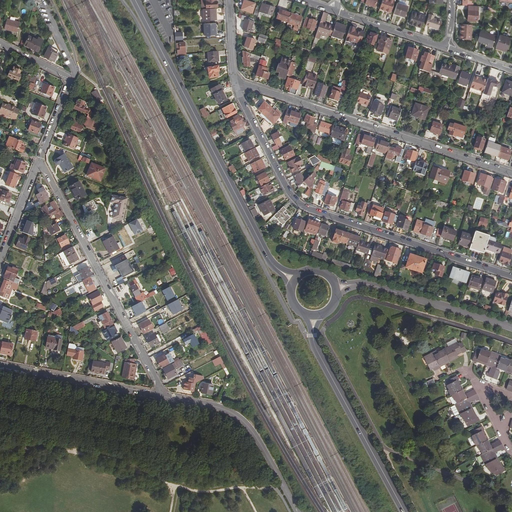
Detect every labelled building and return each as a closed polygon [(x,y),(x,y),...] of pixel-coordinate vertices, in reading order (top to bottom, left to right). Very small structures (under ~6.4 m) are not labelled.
[(205,0),(206,1),(206,8),(217,7),(218,5),(217,4),(217,3),(216,1),(216,0),(205,0)] [(244,0),(241,10),(252,13),(255,4),(244,0)] [(382,0),(380,8),(391,12),(394,0),(382,0)] [(397,2),(394,12),(404,16),(408,6),(397,2)] [(271,15),(274,8),(261,3),(259,11),(271,15)] [(468,6),(468,21),(478,21),(478,18),(479,18),(479,16),(478,16),(478,13),(478,6),(472,6),(468,6)] [(203,9),(203,21),(215,20),(215,13),(216,13),(215,9),(203,9)] [(279,10),(276,19),(288,23),(291,14),(279,10)] [(331,25),(324,23),(327,13),(323,12),(313,42),(316,43),(318,38),(319,39),(320,34),(327,36),(328,35),(331,25)] [(413,12),(409,23),(422,28),(425,16),(413,12)] [(288,23),(294,25),(293,29),(297,30),(301,17),(291,14),(288,23)] [(430,14),(426,25),(438,29),(441,20),(434,18),(435,15),(430,14)] [(246,30),(245,32),(249,33),(249,31),(251,31),(255,19),(242,15),(241,19),(245,20),(243,28),(246,30)] [(305,17),(302,26),(313,30),(317,21),(305,17)] [(6,20),(4,30),(17,33),(19,23),(6,20)] [(216,36),(215,24),(204,24),(205,36),(216,36)] [(335,24),(331,36),(342,39),(346,28),(335,24)] [(461,24),(460,39),(471,39),(472,25),(461,24)] [(355,28),(350,26),(345,41),(350,42),(350,41),(357,43),(357,41),(360,33),(354,31),(355,28)] [(481,32),(478,41),(488,44),(487,46),(493,48),(496,36),(481,32)] [(367,41),(366,42),(368,43),(373,45),(375,41),(377,35),(370,33),(369,37),(368,36),(366,41),(367,41)] [(507,52),(511,39),(500,35),(496,48),(507,52)] [(28,36),(24,45),(36,50),(41,39),(38,38),(37,40),(28,36)] [(247,37),(244,46),(253,49),(256,40),(247,37)] [(379,44),(377,51),(387,54),(392,40),(381,37),(380,41),(380,42),(378,41),(378,43),(379,44)] [(175,53),(175,55),(185,54),(184,42),(177,42),(177,53),(175,53)] [(48,47),(44,57),(53,61),(54,57),(55,58),(57,54),(56,53),(58,50),(52,47),(52,48),(48,47)] [(408,47),(405,57),(415,60),(418,51),(408,47)] [(207,52),(208,62),(218,61),(217,52),(207,52)] [(244,52),(245,67),(251,67),(250,58),(257,60),(260,61),(261,57),(244,52)] [(427,65),(425,71),(429,73),(430,71),(435,56),(430,55),(430,54),(425,52),(423,57),(422,57),(420,61),(425,62),(425,64),(427,65)] [(310,53),(307,60),(315,63),(317,56),(310,53)] [(259,66),(256,77),(264,79),(264,78),(268,79),(269,74),(265,72),(269,60),(261,57),(260,61),(259,64),(258,66),(259,66)] [(286,76),(291,63),(291,61),(281,58),(279,65),(277,72),(279,72),(278,76),(285,79),(286,76)] [(291,63),(286,76),(291,77),(295,64),(291,63)] [(442,64),(438,74),(455,79),(459,67),(455,66),(454,68),(451,67),(442,64)] [(208,68),(210,78),(218,76),(218,72),(219,71),(218,66),(208,68)] [(9,72),(8,77),(11,78),(15,79),(19,81),(21,76),(19,75),(20,70),(13,68),(12,73),(9,72)] [(436,80),(438,74),(430,71),(429,73),(428,77),(436,80)] [(461,71),(457,83),(466,86),(470,75),(461,71)] [(306,73),(302,85),(308,87),(308,86),(314,88),(318,77),(306,73)] [(473,76),(470,87),(482,92),(486,80),(473,76)] [(291,88),(290,93),(296,95),(299,84),(300,83),(300,82),(288,78),(285,86),(291,88)] [(486,80),(482,92),(480,98),(488,101),(490,96),(488,95),(492,86),(497,87),(498,83),(487,79),(486,80)] [(332,90),(329,99),(337,102),(340,93),(344,94),(347,82),(343,80),(340,89),(339,92),(332,90)] [(511,82),(505,81),(501,93),(511,96),(511,82)] [(44,84),(40,93),(51,97),(53,94),(52,93),(54,88),(44,84)] [(318,84),(314,95),(323,98),(327,87),(318,84)] [(210,90),(218,104),(226,99),(219,85),(210,90)] [(95,102),(102,100),(97,89),(91,92),(95,102)] [(360,93),(356,103),(367,106),(370,96),(360,93)] [(458,99),(456,107),(459,108),(462,110),(465,101),(458,99)] [(83,125),(83,126),(89,129),(91,129),(91,127),(94,128),(96,124),(93,123),(93,124),(92,124),(91,124),(91,123),(93,120),(89,118),(90,114),(89,111),(87,111),(88,110),(86,109),(87,108),(85,104),(83,104),(84,103),(77,100),(74,109),(87,114),(83,125)] [(373,102),(369,112),(380,115),(383,106),(380,105),(373,102)] [(10,118),(15,120),(19,110),(15,108),(15,107),(10,106),(10,107),(7,106),(2,103),(0,109),(0,113),(11,118),(10,118)] [(36,103),(31,115),(43,120),(44,115),(43,115),(45,112),(46,108),(36,103)] [(224,112),(227,118),(236,113),(234,108),(235,107),(233,103),(218,111),(220,114),(224,112)] [(260,115),(265,119),(266,117),(272,109),(264,103),(258,111),(261,113),(260,115)] [(201,116),(203,119),(211,115),(209,111),(207,112),(205,107),(206,106),(206,105),(199,108),(203,115),(201,116)] [(418,105),(415,115),(420,117),(420,118),(424,119),(428,109),(418,105)] [(392,108),(388,119),(397,122),(401,111),(392,108)] [(272,109),(266,117),(270,121),(274,124),(282,113),(276,109),(274,111),(272,109)] [(298,124),(301,115),(287,110),(283,123),(287,124),(288,121),(298,124)] [(239,128),(243,126),(248,123),(246,120),(243,121),(242,118),(240,120),(238,116),(233,118),(234,120),(230,122),(232,125),(226,128),(229,133),(234,131),(236,135),(241,133),(239,128)] [(307,123),(306,128),(310,129),(309,132),(312,133),(314,134),(317,126),(313,125),(314,119),(306,117),(304,122),(307,123)] [(31,121),(28,131),(36,134),(40,125),(31,121)] [(73,122),(71,129),(80,132),(82,126),(83,126),(83,125),(73,122)] [(321,122),(318,131),(320,132),(329,135),(332,126),(321,122)] [(430,131),(429,132),(439,136),(442,126),(436,124),(435,124),(432,123),(432,124),(430,131)] [(451,131),(451,133),(456,134),(463,136),(465,128),(454,124),(454,125),(451,131)] [(329,135),(329,136),(344,141),(347,131),(333,126),(332,126),(329,135)] [(211,135),(214,141),(217,140),(220,138),(216,131),(210,133),(211,135)] [(272,148),(274,152),(283,147),(281,143),(285,141),(282,136),(281,137),(278,132),(272,136),(277,145),(272,148)] [(78,139),(67,134),(65,138),(66,139),(65,141),(63,146),(73,150),(78,139)] [(359,135),(356,144),(358,145),(361,146),(362,144),(366,146),(368,147),(366,154),(371,156),(371,153),(373,149),(372,148),(375,139),(364,135),(364,136),(359,135)] [(9,137),(6,146),(23,153),(25,149),(20,147),(21,142),(9,137)] [(477,137),(474,148),(481,150),(484,140),(477,137)] [(242,145),(246,153),(255,148),(251,140),(242,145)] [(379,140),(376,149),(386,152),(389,144),(379,140)] [(487,142),(484,152),(492,154),(491,156),(496,157),(500,148),(500,147),(487,142)] [(281,151),(286,160),(294,155),(290,146),(281,151)] [(389,147),(385,158),(391,160),(392,155),(397,157),(395,163),(399,165),(403,152),(400,151),(401,149),(396,148),(395,150),(389,147)] [(259,156),(255,148),(246,153),(245,153),(249,161),(250,161),(251,164),(260,160),(258,157),(259,156)] [(500,148),(496,157),(507,161),(510,151),(500,148)] [(343,149),(339,163),(349,166),(351,159),(346,157),(348,151),(343,149)] [(404,156),(403,159),(413,162),(416,155),(417,153),(408,150),(406,155),(406,156),(404,156)] [(376,155),(371,153),(371,156),(367,166),(372,167),(376,155)] [(59,164),(64,173),(72,168),(64,155),(55,160),(55,162),(55,163),(56,164),(57,165),(59,164)] [(320,162),(317,158),(316,158),(314,156),(308,159),(312,166),(320,162)] [(293,173),(294,174),(302,169),(300,165),(304,163),(301,157),(288,163),(291,168),(293,173)] [(253,169),(255,173),(265,168),(261,159),(260,160),(251,164),(247,166),(249,171),(253,169)] [(11,164),(9,169),(22,173),(26,163),(17,160),(15,166),(11,164)] [(416,162),(413,170),(417,172),(416,173),(424,176),(427,164),(420,162),(419,164),(416,162)] [(91,164),(87,176),(100,181),(104,169),(91,164)] [(236,172),(233,165),(228,167),(232,175),(236,172)] [(433,168),(429,178),(446,184),(450,172),(444,170),(444,171),(433,168)] [(464,172),(461,181),(472,184),(475,175),(464,172)] [(11,173),(6,184),(10,185),(9,187),(14,189),(16,183),(18,179),(20,180),(20,177),(18,176),(11,173)] [(256,177),(261,186),(269,182),(265,173),(256,177)] [(305,194),(309,198),(312,188),(313,185),(316,176),(314,173),(306,181),(304,182),(311,189),(305,194)] [(296,185),(298,189),(304,182),(303,181),(302,182),(298,174),(294,177),(298,184),(296,185)] [(492,183),(493,181),(490,180),(491,178),(481,175),(480,180),(478,179),(476,185),(484,188),(482,192),(484,195),(487,196),(492,183)] [(491,190),(502,194),(505,183),(494,179),(494,180),(493,179),(493,181),(492,183),(493,183),(491,190)] [(70,187),(77,200),(85,195),(79,182),(70,187)] [(261,188),(265,195),(274,191),(270,183),(261,188)] [(316,189),(315,192),(326,196),(329,187),(325,186),(319,184),(318,183),(318,186),(316,185),(315,189),(316,189)] [(49,201),(48,198),(43,188),(38,190),(39,194),(35,196),(40,205),(49,201)] [(0,201),(8,204),(10,199),(8,198),(9,194),(0,190),(0,201)] [(341,205),(340,209),(348,212),(348,210),(352,212),(355,204),(351,203),(350,204),(345,203),(348,193),(343,191),(340,201),(342,201),(341,205)] [(327,195),(324,204),(333,207),(335,201),(336,201),(337,198),(327,195)] [(115,204),(112,219),(122,221),(126,199),(111,196),(110,203),(115,204)] [(259,206),(264,216),(275,210),(269,200),(259,206)] [(449,211),(451,205),(441,202),(441,203),(437,201),(436,204),(440,206),(439,208),(449,211)] [(54,215),(56,220),(64,216),(61,211),(59,212),(53,202),(52,202),(49,204),(51,207),(52,209),(48,212),(50,217),(54,215)] [(357,206),(355,211),(358,212),(357,214),(363,216),(366,206),(369,208),(370,205),(367,204),(362,202),(361,205),(360,207),(357,206)] [(369,215),(373,216),(372,219),(379,221),(383,209),(370,205),(369,208),(368,210),(371,210),(369,215)] [(50,217),(48,212),(52,209),(51,207),(46,209),(45,206),(41,208),(46,219),(41,221),(43,227),(46,225),(54,221),(56,220),(54,215),(50,217)] [(249,208),(256,221),(259,220),(257,217),(258,216),(255,209),(253,210),(251,206),(249,208)] [(275,221),(281,227),(289,219),(284,213),(286,211),(282,208),(272,218),(275,221)] [(386,212),(382,223),(391,226),(392,223),(395,224),(395,223),(397,217),(398,216),(386,212)] [(398,224),(397,227),(398,228),(401,229),(401,228),(402,229),(403,229),(403,230),(406,231),(407,230),(410,222),(400,218),(398,224)] [(481,218),(478,226),(485,228),(488,220),(481,218)] [(137,238),(144,235),(136,220),(128,224),(134,235),(135,235),(137,238)] [(296,220),(293,229),(302,232),(305,223),(296,220)] [(308,220),(306,229),(308,229),(308,231),(308,232),(316,235),(319,224),(308,220)] [(421,224),(422,223),(416,221),(413,232),(430,237),(434,223),(425,220),(423,225),(421,224)] [(22,233),(31,236),(33,232),(33,223),(27,221),(22,233)] [(60,231),(54,221),(46,225),(51,235),(60,231)] [(320,224),(317,233),(326,237),(329,227),(320,224)] [(129,237),(132,235),(127,225),(115,231),(123,247),(127,245),(123,237),(128,234),(129,237)] [(444,227),(441,237),(445,238),(444,239),(453,241),(456,232),(447,230),(448,229),(444,227)] [(336,230),(332,242),(337,244),(338,241),(339,241),(343,243),(346,244),(349,234),(348,234),(347,234),(336,230)] [(469,248),(469,250),(483,254),(484,249),(487,240),(488,237),(486,236),(475,232),(473,237),(469,248)] [(462,233),(459,244),(469,248),(473,237),(462,233)] [(56,239),(63,252),(71,247),(65,234),(60,237),(58,238),(56,239)] [(349,234),(346,244),(357,247),(358,242),(360,238),(349,234)] [(18,238),(15,247),(24,250),(29,239),(25,237),(24,239),(23,240),(22,240),(18,238)] [(103,242),(110,254),(119,249),(116,244),(112,237),(103,242)] [(487,240),(484,249),(498,254),(501,245),(487,240)] [(357,247),(355,252),(367,255),(370,246),(358,242),(357,247)] [(62,260),(66,266),(78,260),(76,256),(79,255),(74,246),(71,247),(63,252),(58,254),(61,260),(62,260)] [(386,250),(374,246),(371,256),(378,258),(383,260),(386,250)] [(396,264),(401,250),(391,247),(390,251),(386,250),(383,260),(396,264)] [(503,248),(499,262),(502,263),(504,264),(508,265),(509,261),(508,261),(511,251),(503,248)] [(410,255),(405,268),(422,274),(427,261),(410,255)] [(118,270),(122,278),(134,272),(127,259),(114,266),(117,271),(118,270)] [(435,264),(433,270),(437,271),(436,275),(442,277),(445,268),(435,264)] [(7,267),(3,278),(13,282),(18,269),(14,267),(13,269),(11,269),(7,267)] [(84,278),(85,279),(92,276),(87,267),(80,270),(82,275),(76,278),(78,281),(84,278)] [(452,268),(449,278),(465,283),(469,274),(452,268)] [(471,277),(468,287),(478,291),(482,278),(477,276),(476,278),(471,277)] [(47,285),(47,289),(59,283),(56,277),(47,281),(47,285)] [(486,277),(482,289),(492,293),(495,282),(489,280),(490,279),(486,277)] [(79,290),(82,297),(95,290),(89,278),(82,282),(84,287),(79,290)] [(4,280),(0,290),(0,295),(8,299),(12,289),(17,291),(19,285),(4,280)] [(129,287),(138,303),(141,302),(143,301),(146,299),(142,293),(139,294),(137,291),(140,289),(135,280),(128,283),(130,287),(129,287)] [(174,297),(169,287),(162,291),(167,301),(174,297)] [(102,308),(99,302),(102,301),(97,292),(87,297),(89,301),(90,301),(95,311),(102,308)] [(501,295),(496,293),(493,302),(504,306),(507,295),(502,293),(501,295)] [(173,315),(182,310),(177,300),(166,306),(168,309),(169,309),(171,311),(173,315)] [(138,303),(131,307),(134,313),(133,313),(135,317),(146,311),(141,302),(138,303)] [(54,311),(57,306),(52,303),(49,308),(54,311)] [(10,312),(0,307),(0,322),(6,324),(9,315),(9,314),(9,313),(10,313),(10,312)] [(107,313),(102,315),(98,317),(100,321),(98,322),(100,326),(102,325),(104,328),(112,324),(107,313)] [(147,332),(147,333),(153,330),(148,320),(138,325),(143,334),(147,332)] [(115,328),(112,324),(104,328),(101,330),(106,341),(117,336),(115,332),(113,329),(115,328)] [(196,328),(202,339),(209,336),(203,325),(200,326),(196,328)] [(25,330),(23,339),(34,342),(35,336),(36,333),(36,332),(25,330)] [(145,339),(150,348),(158,343),(158,342),(155,336),(154,334),(145,339)] [(199,344),(194,334),(183,340),(186,345),(190,343),(192,347),(199,344)] [(47,335),(45,348),(53,349),(53,350),(59,351),(61,341),(54,339),(55,337),(47,335)] [(116,351),(117,353),(125,348),(120,338),(111,342),(115,350),(116,351)] [(444,351),(450,362),(457,359),(455,356),(456,355),(457,356),(458,356),(460,355),(462,353),(463,354),(466,352),(462,344),(459,345),(455,340),(447,344),(449,348),(444,351)] [(2,342),(0,351),(0,353),(10,355),(12,344),(2,342)] [(67,349),(83,352),(83,349),(75,347),(75,345),(68,344),(67,349)] [(67,349),(66,355),(73,357),(72,359),(81,361),(83,352),(67,349)] [(476,352),(473,361),(476,362),(479,363),(486,366),(491,354),(481,350),(479,354),(476,352)] [(424,358),(425,361),(438,354),(436,351),(424,358)] [(450,362),(444,351),(438,354),(425,361),(431,371),(434,369),(436,368),(437,370),(439,369),(441,368),(441,367),(450,362)] [(491,354),(486,366),(488,366),(490,367),(491,367),(492,367),(490,374),(488,373),(487,376),(492,378),(495,370),(496,369),(500,358),(501,356),(491,352),(491,354)] [(156,359),(160,368),(168,364),(173,361),(169,353),(164,356),(164,355),(156,359)] [(221,364),(224,369),(226,368),(220,357),(218,357),(213,360),(216,366),(221,364)] [(500,358),(496,369),(500,370),(502,371),(506,372),(509,362),(500,358)] [(125,360),(122,378),(133,380),(136,365),(133,364),(134,359),(125,360)] [(174,362),(177,368),(183,365),(180,359),(174,362)] [(166,375),(168,379),(176,375),(173,369),(176,367),(174,363),(162,369),(164,373),(166,375)] [(94,364),(93,371),(104,374),(105,367),(105,366),(94,364)] [(183,390),(194,392),(195,383),(204,379),(202,376),(194,375),(194,379),(189,378),(188,383),(184,382),(183,390)] [(447,386),(452,395),(453,395),(463,390),(463,389),(461,385),(459,380),(457,376),(449,380),(451,384),(447,386)] [(202,383),(201,393),(211,395),(213,385),(202,383)] [(453,395),(457,404),(467,399),(466,396),(465,393),(463,390),(453,395)] [(455,405),(460,414),(461,413),(473,408),(472,406),(471,404),(470,404),(469,402),(475,399),(476,401),(479,400),(476,394),(469,398),(467,399),(457,404),(455,405)] [(470,421),(471,425),(480,420),(478,417),(476,413),(473,408),(461,413),(466,423),(470,421)] [(473,436),(477,446),(478,445),(488,440),(489,440),(486,435),(484,430),(485,430),(483,426),(474,431),(476,434),(473,436)] [(478,445),(483,454),(493,449),(491,446),(490,443),(488,440),(478,445)] [(481,455),(485,464),(487,464),(498,458),(497,456),(496,454),(495,454),(495,453),(501,450),(502,451),(505,450),(503,448),(502,444),(495,448),(493,449),(483,454),(481,455)] [(495,471),(497,475),(505,470),(504,467),(503,467),(500,462),(498,458),(487,464),(492,473),(495,471)]
